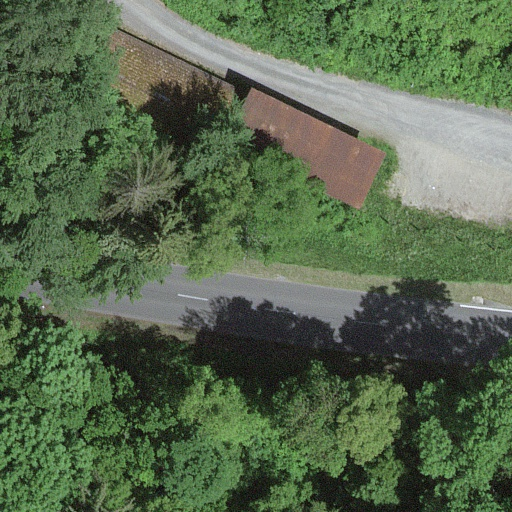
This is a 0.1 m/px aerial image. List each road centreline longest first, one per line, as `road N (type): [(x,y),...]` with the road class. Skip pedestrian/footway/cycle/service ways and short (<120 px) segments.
road 1 (secondary): [(0,265),(511,337)]
road 2 (track): [(131,0),(196,43),(261,69),(397,113),(511,136)]
